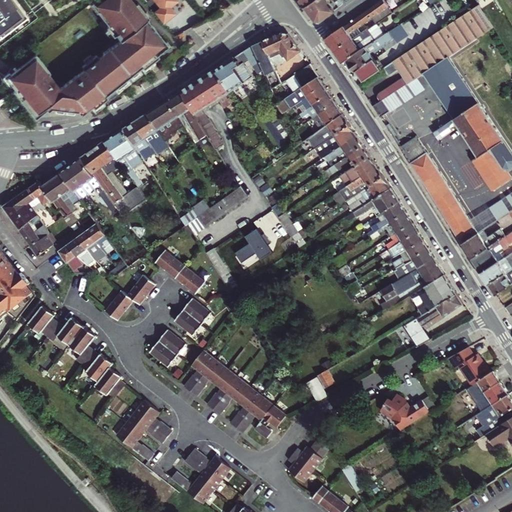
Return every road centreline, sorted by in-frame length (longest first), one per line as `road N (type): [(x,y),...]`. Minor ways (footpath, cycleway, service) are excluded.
road 1 (tertiary): [(310,37),(490,317)]
road 2 (residential): [(490,317),(319,408),(262,471)]
road 3 (tertiary): [(115,118),(277,0)]
road 4 (residential): [(104,511),(0,393)]
road 5 (residential): [(7,163),(48,163),(115,118)]
